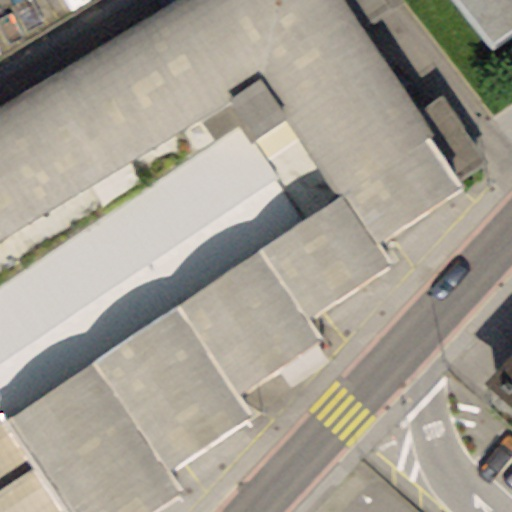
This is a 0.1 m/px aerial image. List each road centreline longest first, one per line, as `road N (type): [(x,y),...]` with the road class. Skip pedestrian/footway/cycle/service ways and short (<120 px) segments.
road 1 (tertiary): [(511,241),(256,511)]
road 2 (residential): [(159,0),(0,96)]
